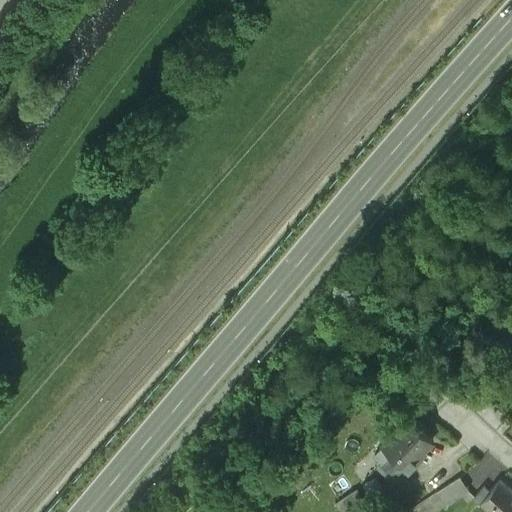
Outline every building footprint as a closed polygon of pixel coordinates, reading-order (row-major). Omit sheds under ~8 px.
[(410,411),(385,437),(409,461),(421,450),(418,447),(432,432),(410,411)] [(369,497),(351,469),(331,482),(331,483),(349,510),(369,497)] [(460,469),(438,483),(448,497),(449,498),(469,482),(460,469)] [(511,485),(500,474),(490,485),(485,480),(475,490),(499,511),(502,511),(511,502),(511,485)] [(346,511),(349,510),(331,483),(324,487),(339,511),(346,511)] [(438,483),(411,500),(419,511),(428,511),(448,497),(438,483)] [(511,511),(511,502),(502,511),(511,511)]
